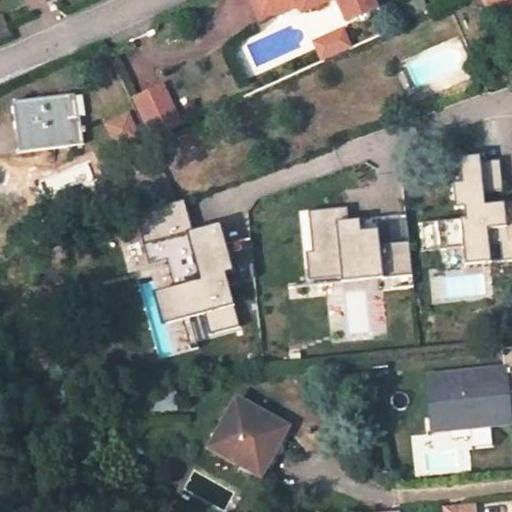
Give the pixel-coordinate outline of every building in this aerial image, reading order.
[(303,13),(330,0),(337,0),(347,21),(376,8),(373,0),(250,0),(261,22),(299,5),(303,13)] [(490,15),(511,4),(511,0),(485,0),(483,1),(490,15)] [(319,61),(352,49),(344,28),(311,40),(319,61)] [(177,124),(161,87),(134,100),(150,137),(177,124)] [(82,96),(12,105),(19,154),(81,145),(78,118),(85,117),(82,96)] [(501,165),(500,160),(459,165),(461,184),(453,185),(455,210),(464,209),(465,219),(438,222),(441,250),(463,248),(466,266),(491,263),(489,245),(500,244),(502,262),(511,261),(511,211),(506,212),(497,212),(495,192),(501,192),(498,165),(501,165)] [(413,275),(409,242),(380,245),(378,230),(361,232),(360,220),(349,221),(347,207),(308,212),(313,252),(306,253),(309,282),(343,278),(343,283),(413,275)] [(233,276),(217,223),(182,233),(198,284),(159,295),(168,325),(206,314),(213,335),(239,327),(224,279),(233,276)] [(445,431),(508,423),(506,394),(511,393),(511,349),(500,350),(502,370),(424,379),(428,417),(429,432),(445,431)] [(157,410),(175,410),(174,391),(156,391),(157,410)] [(209,449),(259,476),(286,428),(236,401),(209,449)]
